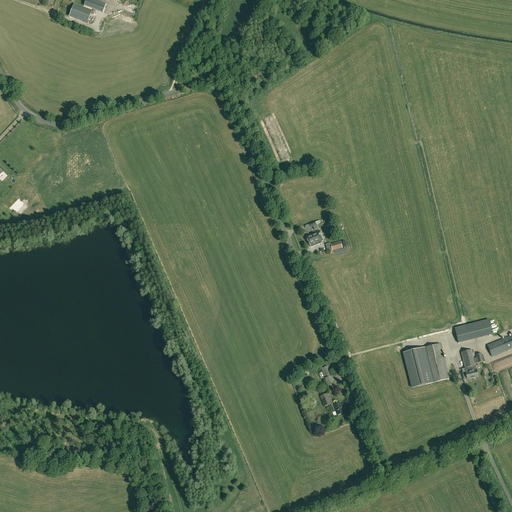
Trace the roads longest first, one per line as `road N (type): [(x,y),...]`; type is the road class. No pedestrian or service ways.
road 1 (unclassified): [(387,483),(311,289),(220,91),(194,85),(55,124),(25,111),(0,71)]
road 2 (unclassified): [(387,483),(511,425)]
